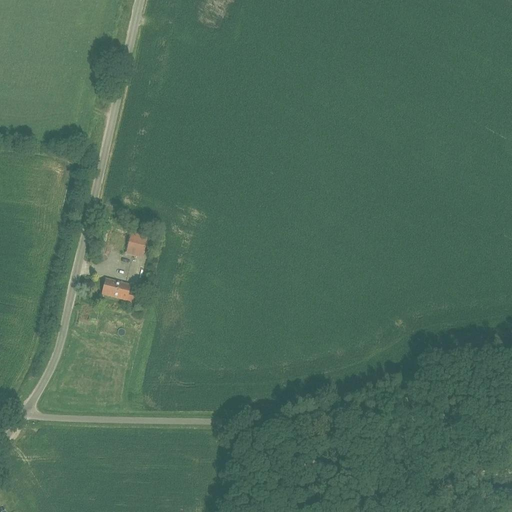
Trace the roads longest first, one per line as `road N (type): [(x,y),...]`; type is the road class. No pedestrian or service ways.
road 1 (unclassified): [(23,413),(229,423),(511,408)]
road 2 (unclassified): [(23,413),(57,350),(139,0)]
